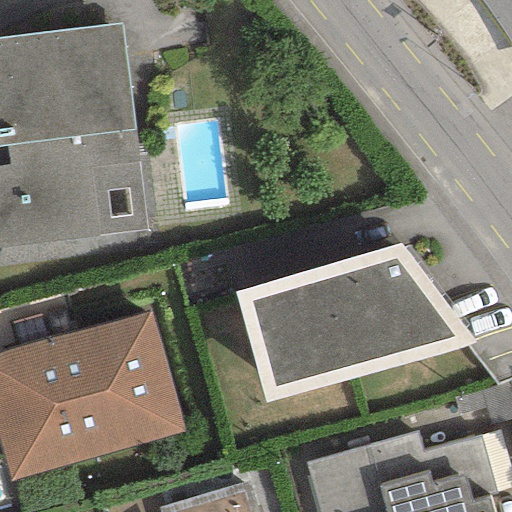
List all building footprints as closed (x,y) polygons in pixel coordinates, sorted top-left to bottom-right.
[(511,0),(474,0),(475,1),(511,65),(511,0)] [(121,25),(0,39),(0,250),(146,232),(121,25)] [(399,244),(232,292),(265,403),(473,344),(399,244)] [(150,314),(0,355),(0,448),(8,479),(182,431),(150,314)] [(416,434),(304,464),(317,511),(491,511),(487,494),(493,492),(478,436),(421,451),(416,434)] [(253,511),(245,483),(156,508),(157,511),(253,511)]
